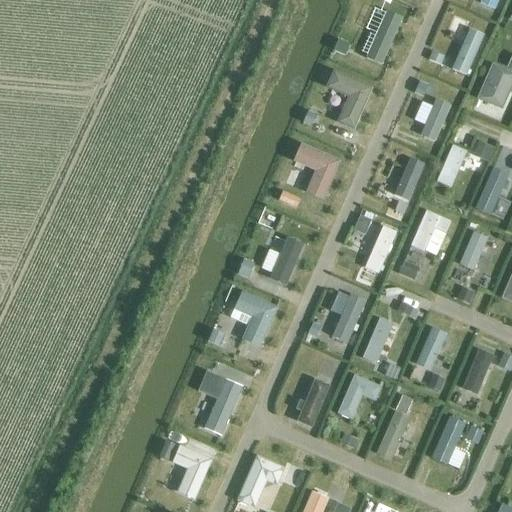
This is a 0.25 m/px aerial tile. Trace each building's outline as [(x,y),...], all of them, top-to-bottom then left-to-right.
[(396,49),(411,2),(403,0),(380,0),(368,40),(396,49)] [(473,13),(459,54),(478,60),(492,19),(473,13)] [(341,39),(354,42),(358,28),(345,25),(341,39)] [(352,88),(346,108),(370,114),(382,70),(341,58),(334,83),(352,88)] [(511,75),(491,66),(477,100),(501,111),(511,85),(511,75)] [(424,117),(450,125),(460,91),(434,84),(424,117)] [(327,159),(319,179),(337,186),(352,147),(313,132),(305,151),(327,159)] [(407,178),(423,185),(438,150),(422,143),(407,178)] [(478,144),(473,158),(488,163),(493,149),(478,144)] [(483,181),(501,189),(511,162),(511,152),(497,147),(483,181)] [(439,196),(422,232),(447,244),(464,208),(439,196)] [(372,253),(389,260),(409,218),(392,210),(372,253)] [(471,255),(485,260),(500,224),(480,216),(470,241),(461,238),(451,262),(466,268),(471,255)] [(278,234),(272,255),(285,260),(292,239),(278,234)] [(252,244),(244,257),(258,265),(266,253),(252,244)] [(402,288),(407,270),(390,265),(385,283),(402,288)] [(251,276),(239,303),(255,311),(245,333),(266,343),(286,300),(272,294),(275,288),(251,276)] [(348,276),(340,297),(351,301),(338,331),(354,337),(374,287),(348,276)] [(371,336),(390,343),(403,311),(384,304),(371,336)] [(437,312),(423,350),(440,356),(455,318),(437,312)] [(316,313),(314,325),(330,327),(332,315),(316,313)] [(484,379),(504,343),(487,334),(467,370),(484,379)] [(339,373),(349,343),(330,336),(306,405),(324,412),(337,372),(339,373)] [(393,362),(406,365),(409,353),(396,350),(393,362)] [(223,381),(213,414),(234,420),(250,367),(216,357),(210,377),(223,381)] [(386,386),(393,371),(361,358),(344,396),(362,404),(373,381),(386,386)] [(403,440),(418,402),(401,395),(386,433),(403,440)] [(455,441),(470,407),(457,402),(443,435),(455,441)] [(351,417),(345,432),(362,440),(369,425),(351,417)] [(202,485),(220,445),(186,429),(178,448),(195,456),(186,477),(202,485)] [(240,502),(262,509),(276,465),(288,469),(294,451),(259,441),(240,502)] [(327,511),(339,483),(317,475),(302,511),(327,511)] [(511,511),(511,490),(507,489),(497,511),(511,511)] [(387,490),(384,501),(408,510),(412,499),(387,490)] [(284,511),(284,499),(268,500),(269,511),(284,511)]
